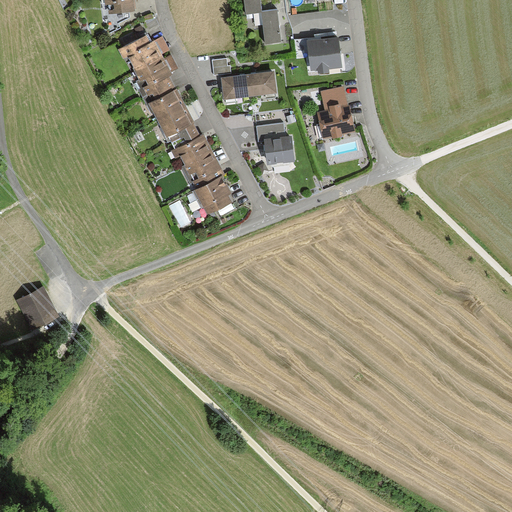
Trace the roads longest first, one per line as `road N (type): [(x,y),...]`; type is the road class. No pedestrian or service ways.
road 1 (track): [(83,293),(323,511)]
road 2 (residential): [(353,0),(365,94),(391,170),(268,218)]
road 3 (track): [(511,122),(391,170),(511,281)]
road 4 (residential): [(160,0),(268,218)]
road 5 (residential): [(268,218),(83,293)]
road 6 (residential): [(0,124),(14,183),(83,293)]
